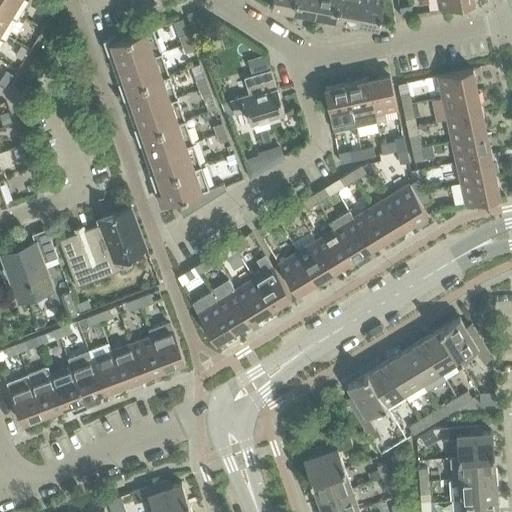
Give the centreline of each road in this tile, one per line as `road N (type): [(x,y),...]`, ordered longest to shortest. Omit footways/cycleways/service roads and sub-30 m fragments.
road 1 (tertiary): [(226,417),(237,397),(328,337),(470,249),(511,233)]
road 2 (residential): [(157,245),(319,144),(295,52)]
road 3 (residential): [(17,490),(199,420),(226,417)]
road 4 (residential): [(295,52),(319,61),(511,24)]
road 5 (residential): [(0,220),(85,191),(48,87)]
